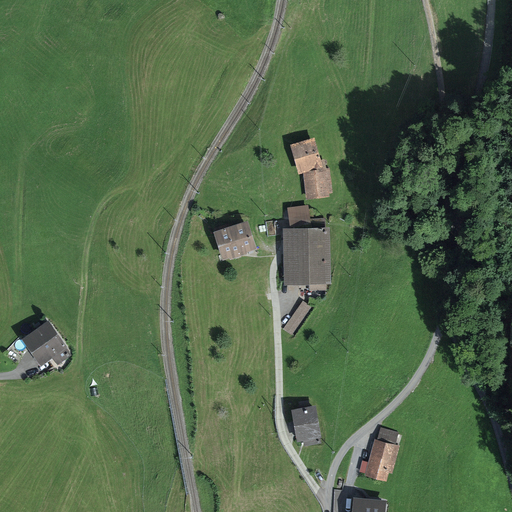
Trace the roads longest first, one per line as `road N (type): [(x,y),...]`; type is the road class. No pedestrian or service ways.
road 1 (unclassified): [(328,500),(342,451),(415,379),(446,313),(491,0)]
road 2 (residential): [(279,254),(272,272),(283,436),(328,500)]
road 3 (track): [(446,313),(511,477)]
